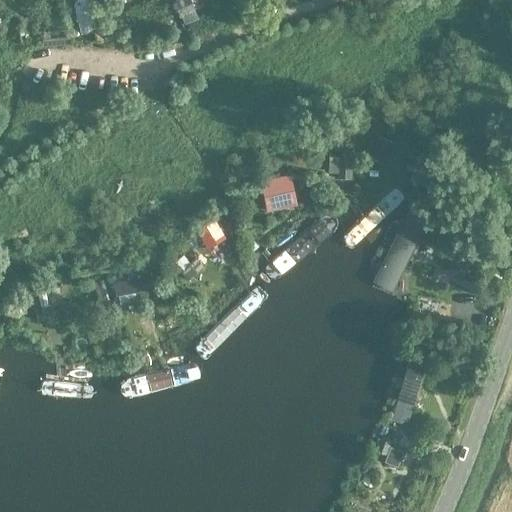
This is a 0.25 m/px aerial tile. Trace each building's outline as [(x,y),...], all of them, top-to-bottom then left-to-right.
[(190,0),(176,0),(174,1),(181,15),(195,9),(190,0)] [(91,7),(74,10),(79,33),(96,29),(91,7)] [(351,178),(352,157),(349,157),(350,154),(339,153),(338,157),(326,156),(325,167),(337,168),(337,177),(351,178)] [(267,179),(267,197),(293,197),(293,180),(267,179)] [(345,232),(343,236),(344,242),(348,246),(355,246),(404,202),(406,196),(403,191),(398,189),(391,190),(345,232)] [(435,227),(402,212),(363,288),(398,304),(435,227)] [(318,218),(264,264),(264,270),(265,277),(270,278),(279,281),(335,236),(338,227),(338,222),(336,218),(333,215),(327,213),(318,218)] [(225,248),(212,222),(196,231),(213,253),(225,248)] [(474,258),(451,246),(440,267),(464,279),(474,258)] [(144,277),(113,283),(115,294),(139,290),(140,298),(147,297),(144,277)] [(246,295),(196,345),(195,350),(197,354),(200,357),(208,358),(264,302),(267,296),(265,292),(263,289),(259,286),(253,288),(246,295)] [(54,291),(27,294),(30,311),(57,306),(54,291)] [(407,428),(430,357),(410,350),(388,421),(407,428)] [(189,362),(125,377),(121,384),(120,390),(123,393),(129,397),(193,381),(197,380),(199,377),(199,371),(197,367),(195,364),(189,362)] [(90,383),(45,378),(31,377),(26,379),(24,387),(23,392),(30,396),(85,401),(91,401),(96,400),(98,395),(98,392),(98,387),(90,383)] [(399,465),(404,450),(391,445),(393,438),(382,434),(376,450),(388,453),(386,461),(399,465)]
